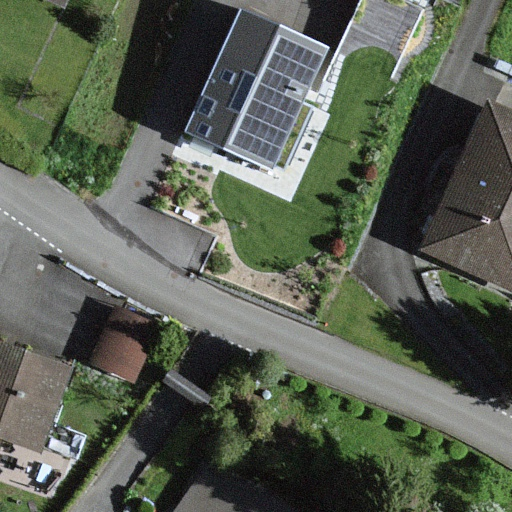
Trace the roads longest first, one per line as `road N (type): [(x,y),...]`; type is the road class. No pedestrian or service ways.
road 1 (residential): [(504,437),(152,280),(0,178)]
road 2 (residential): [(511,406),(412,303),(394,261),(401,206),(487,0)]
